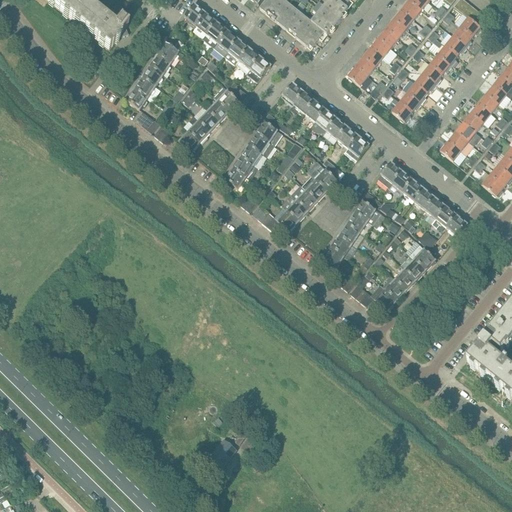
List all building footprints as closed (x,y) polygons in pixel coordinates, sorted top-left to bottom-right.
[(44,0),(109,52),(120,37),(122,38),(121,38),(122,39),(128,37),(128,36),(127,36),(125,30),(128,27),(120,21),(114,28),(80,0),(44,0)] [(268,0),(260,11),(281,28),(295,11),(281,0),(268,0)] [(331,0),(322,12),(339,25),(344,19),(343,18),(353,5),(350,3),(352,0),(331,0)] [(421,13),(428,4),(423,0),(409,0),(407,2),(421,13)] [(459,0),(453,8),(458,12),(465,3),(461,0),(459,0)] [(401,13),(413,23),(421,13),(407,2),(402,9),(403,10),(401,13)] [(319,3),(315,8),(313,11),(316,14),(323,5),(319,3)] [(465,3),(458,12),(462,16),(470,7),(465,3)] [(184,19),(195,28),(206,15),(195,6),(184,19)] [(462,16),(467,20),(475,10),(470,7),(462,16)] [(443,16),(446,12),(441,8),(438,11),(443,16)] [(475,10),(467,20),(468,20),(472,23),(480,14),(475,10)] [(308,50),(310,48),(312,50),(312,24),(295,11),(281,28),(308,50)] [(443,16),(438,11),(435,15),(440,20),(443,16)] [(322,12),(312,24),(312,50),(319,41),(322,44),(333,30),(334,31),(339,25),(322,12)] [(397,15),(392,21),(406,32),(411,26),(412,27),(415,24),(413,23),(401,13),(398,16),(397,15)] [(449,14),(445,18),(451,22),(454,19),(449,14)] [(216,24),(206,15),(195,28),(206,37),(216,24)] [(462,16),(455,25),(460,30),(473,40),(475,37),(477,38),(480,33),(482,32),(481,30),(472,24),(468,20),(467,20),(462,16)] [(448,26),(451,22),(445,18),(443,22),(448,26)] [(386,31),(398,42),(406,32),(392,21),(387,27),(388,28),(386,31)] [(216,24),(206,37),(203,41),(213,50),(227,33),(216,24)] [(428,35),(431,31),(426,26),(423,30),(428,35)] [(425,38),(428,35),(423,30),(419,34),(425,38)] [(470,43),(473,40),(460,30),(453,39),(466,50),(471,44),(470,43)] [(391,51),(398,42),(386,31),(383,35),(382,34),(377,40),(391,51)] [(227,33),(213,50),(224,59),(238,42),(227,33)] [(434,33),(430,37),(436,41),(439,37),(434,33)] [(433,45),(436,41),(430,37),(427,40),(433,45)] [(453,39),(445,49),(458,59),(460,55),(462,56),(466,50),(453,39)] [(383,60),(391,51),(377,40),(372,46),(373,47),(371,50),(383,60)] [(235,68),(236,67),(249,50),(238,42),(224,59),(235,68)] [(166,45),(158,57),(171,66),(176,59),(180,62),(183,57),(166,45)] [(413,53),(416,50),(410,45),(407,49),(413,53)] [(410,57),(413,53),(407,49),(404,53),(410,57)] [(455,62),(458,59),(445,49),(438,58),(451,69),(456,63),(455,62)] [(247,75),(260,59),(249,50),(236,67),(247,75)] [(375,70),(383,60),(371,50),(368,53),(367,52),(362,59),(375,70)] [(418,52),(415,55),(421,60),(424,56),(418,52)] [(415,55),(412,59),(418,64),(421,60),(415,55)] [(163,78),(171,66),(158,57),(150,68),(163,78)] [(438,58),(430,67),(443,77),(445,74),(446,75),(451,69),(438,58)] [(258,85),(271,68),(260,59),(247,75),(246,76),(258,85)] [(355,69),(368,79),(375,70),(362,59),(357,65),(358,66),(355,69)] [(398,72),(401,68),(395,64),(392,68),(398,72)] [(206,69),(212,74),(216,69),(210,65),(206,69)] [(440,81),(443,77),(430,67),(422,77),(436,88),(441,82),(440,81)] [(150,68),(142,80),(155,89),(163,78),(150,68)] [(395,76),(398,72),(392,68),(389,72),(395,76)] [(368,79),(355,69),(353,72),(352,71),(347,77),(348,78),(348,79),(365,92),(373,83),(368,79)] [(505,71),(500,77),(511,86),(511,71),(509,69),(506,72),(505,71)] [(403,70),(400,74),(406,79),(409,75),(403,70)] [(197,84),(202,88),(210,77),(206,73),(197,84)] [(403,82),(406,79),(400,74),(397,78),(403,82)] [(422,77),(415,86),(427,96),(430,93),(431,94),(436,88),(422,77)] [(511,86),(500,77),(495,83),(496,84),(494,87),(506,98),(510,101),(511,98),(511,86)] [(397,78),(392,84),(398,88),(403,82),(397,78)] [(160,92),(155,89),(142,80),(134,92),(148,101),(153,104),(160,92)] [(383,91),(386,87),(380,83),(377,87),(383,91)] [(304,95),(293,86),(281,100),(292,109),(304,95)] [(425,99),(427,96),(415,86),(407,96),(421,107),(426,100),(425,99)] [(380,95),(383,91),(377,87),(369,96),(375,101),(380,95)] [(490,90),(485,96),(498,107),(506,98),(494,87),(491,91),(490,90)] [(247,97),(236,88),(232,93),(243,103),(247,97)] [(388,89),(385,93),(391,98),(394,94),(388,89)] [(214,100),(218,103),(229,115),(239,104),(224,90),(214,100)] [(134,92),(126,103),(140,112),(148,101),(134,92)] [(388,101),(391,98),(385,93),(382,97),(388,101)] [(196,102),(193,99),(188,95),(182,103),(188,109),(196,102)] [(298,111),(305,116),(315,103),(304,95),(292,109),(290,111),(295,115),(298,111)] [(407,96),(400,105),(412,115),(415,112),(416,113),(421,107),(407,96)] [(491,116),(498,107),(485,96),(480,102),(481,103),(478,106),(491,116)] [(394,100),(387,110),(405,125),(405,124),(406,125),(411,119),(410,118),(412,115),(400,105),(394,100)] [(208,114),(220,125),(229,115),(218,103),(208,114)] [(305,116),(315,125),(326,112),(315,103),(305,116)] [(474,109),(469,115),(483,126),(491,116),(478,106),(476,110),(474,109)] [(204,109),(194,120),(210,135),(220,125),(208,114),(204,109)] [(326,112),(315,125),(311,130),(316,133),(324,134),(325,135),(336,121),(326,112)] [(135,123),(146,132),(154,123),(143,114),(135,123)] [(264,121),(276,129),(280,124),(269,115),(264,121)] [(476,135),(483,126),(469,115),(464,121),(466,122),(463,125),(476,135)] [(504,128),(508,124),(502,119),(499,123),(504,128)] [(194,128),(189,134),(201,145),(210,135),(194,120),(190,124),(194,128)] [(327,134),(337,142),(347,130),(336,121),(325,135),(327,134)] [(159,127),(154,123),(146,132),(151,136),(159,127)] [(502,131),(504,128),(499,123),(496,127),(502,131)] [(282,137),(264,124),(256,136),(275,149),(282,137)] [(291,133),(280,124),(276,129),(288,137),(291,133)] [(459,127),(454,133),(468,145),(473,148),(477,144),(480,139),(476,135),(463,125),(461,128),(459,127)] [(154,138),(158,142),(166,132),(161,128),(154,138)] [(511,134),(511,133),(507,129),(501,137),(504,139),(507,135),(509,138),(511,134)] [(337,142),(348,151),(358,138),(347,130),(337,142)] [(171,136),(166,132),(158,142),(163,145),(171,136)] [(473,148),(468,145),(454,133),(449,140),(451,141),(448,144),(461,154),(465,158),(473,148)] [(191,155),(201,145),(189,134),(179,144),(191,155)] [(256,136),(248,148),(267,160),(275,149),(256,136)] [(358,138),(348,151),(344,156),(351,161),(355,156),(359,160),(369,147),(358,138)] [(487,138),(484,142),(489,146),(493,142),(487,138)] [(486,150),(489,146),(484,142),(481,145),(486,150)] [(440,153),(453,163),(461,154),(448,144),(446,147),(444,146),(439,152),(440,153)] [(495,144),(492,148),(497,153),(500,149),(495,144)] [(259,172),(267,160),(248,148),(240,159),(258,171),(259,172)] [(492,148),(489,152),(494,156),(497,153),(492,148)] [(474,165),(477,161),(472,157),(469,160),(474,165)] [(233,171),(246,180),(250,183),(258,171),(240,159),(233,171)] [(511,164),(505,159),(498,168),(511,179),(511,164)] [(471,169),(474,165),(469,160),(466,164),(471,169)] [(326,161),(323,166),(330,173),(334,168),(326,161)] [(480,163),(477,167),(482,171),(485,167),(480,163)] [(402,174),(391,165),(378,181),(389,190),(392,186),(402,174)] [(296,176),(300,171),(295,166),(291,171),(296,176)] [(320,167),(310,177),(312,179),(316,183),(328,194),(337,184),(326,172),(320,167)] [(477,167),(474,171),(479,175),(482,171),(477,167)] [(334,168),(330,173),(333,175),(341,183),(346,177),(337,170),(334,168)] [(511,179),(498,168),(490,178),(505,189),(507,186),(509,187),(511,183),(511,179)] [(238,192),(246,180),(233,171),(225,183),(238,192)] [(392,186),(403,195),(413,182),(402,174),(392,186)] [(502,193),(505,189),(490,178),(483,187),(497,199),(499,200),(504,194),(502,193)] [(312,179),(302,189),(318,204),(328,194),(312,179)] [(424,191),(413,182),(403,195),(414,204),(424,191)] [(291,197),(308,214),(318,204),(302,189),(301,187),(291,197)] [(414,204),(424,213),(435,200),(424,191),(414,204)] [(367,195),(363,200),(374,208),(378,203),(367,195)] [(281,207),(284,210),(299,224),(308,214),(291,197),(281,207)] [(240,207),(245,211),(252,202),(247,198),(240,207)] [(424,213),(435,221),(445,209),(435,200),(424,213)] [(257,206),(252,202),(245,211),(249,215),(257,206)] [(362,204),(354,215),(373,228),(381,216),(362,204)] [(252,217),(257,221),(264,212),(259,208),(252,217)] [(440,225),(446,230),(456,218),(445,209),(435,221),(432,226),(436,230),(440,225)] [(262,224),(261,225),(271,233),(276,237),(283,229),(289,234),(299,224),(284,210),(274,220),(269,215),(262,224)] [(264,212),(257,221),(261,225),(262,224),(269,215),(264,212)] [(373,228),(354,215),(346,227),(365,239),(373,228)] [(446,230),(457,239),(467,226),(456,218),(446,230)] [(409,231),(415,224),(411,221),(405,228),(409,231)] [(395,235),(399,229),(395,226),(391,232),(395,235)] [(357,251),(365,239),(346,227),(339,238),(357,251)] [(403,232),(398,237),(404,242),(409,237),(403,232)] [(425,234),(418,242),(426,249),(429,252),(433,247),(436,243),(425,234)] [(339,238),(331,250),(344,259),(349,262),(357,251),(339,238)] [(416,244),(406,254),(410,258),(426,273),(436,263),(424,252),(420,248),(416,244)] [(387,250),(385,253),(389,258),(392,255),(394,253),(389,248),(387,250)] [(331,250),(323,262),(336,271),(344,259),(331,250)] [(404,272),(416,283),(426,273),(410,258),(400,268),(404,272)] [(369,259),(363,267),(367,270),(374,262),(369,259)] [(395,282),(406,293),(416,283),(404,272),(395,282)] [(343,291),(350,281),(346,277),(338,287),(343,291)] [(387,284),(382,289),(397,303),(406,293),(395,282),(390,278),(386,282),(387,284)] [(355,285),(350,281),(343,291),(348,294),(355,285)] [(350,296),(355,300),(362,291),(357,287),(350,296)] [(375,303),(387,314),(397,303),(382,289),(381,288),(371,299),(374,301),(375,303)] [(367,295),(362,291),(355,300),(360,304),(367,295)] [(366,309),(374,301),(371,299),(367,295),(360,304),(366,309)] [(487,355),(489,353),(492,348),(501,355),(511,340),(511,302),(511,303),(511,306),(496,326),(495,324),(491,329),(493,330),(484,341),(482,339),(476,347),(478,348),(487,355)] [(511,371),(507,367),(508,366),(505,363),(504,365),(489,353),(487,355),(478,348),(466,363),(511,399),(511,371)] [(206,459),(200,466),(216,478),(237,452),(229,446),(224,441),(214,453),(208,461),(206,459)]
